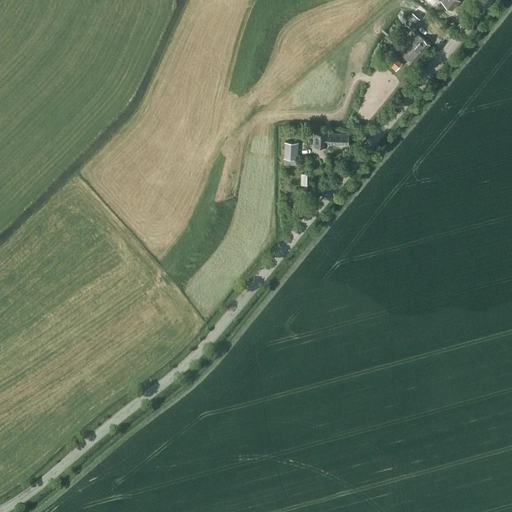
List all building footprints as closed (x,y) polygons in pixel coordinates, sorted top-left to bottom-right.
[(425,0),(432,6),(436,2),(433,0),(440,0),(452,9),(459,0),(425,0)] [(418,17),(413,13),(405,22),(411,27),(418,17)] [(411,39),(415,42),(404,56),(414,64),(425,50),(430,44),(417,33),(411,39)] [(389,53),(384,63),(397,69),(401,59),(389,53)] [(328,145),(328,143),(349,144),(349,134),(314,132),(314,144),(328,145)] [(296,158),(297,159),(298,142),(285,142),(283,164),(296,164),(296,158)]
